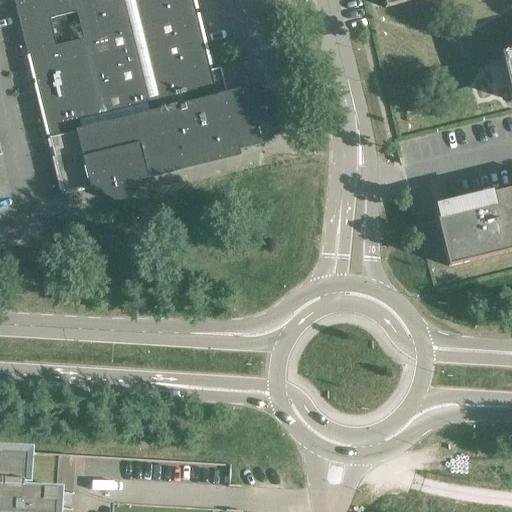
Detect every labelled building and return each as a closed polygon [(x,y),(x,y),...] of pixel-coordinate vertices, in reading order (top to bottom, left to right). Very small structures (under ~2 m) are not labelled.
[(13,0),(61,195),(89,188),(91,193),(99,191),(101,194),(102,196),(104,197),(107,199),(108,200),(110,201),(114,202),(117,202),(119,202),(121,202),(125,201),(128,200),(130,198),(132,197),(134,195),(135,193),(136,192),(137,191),(138,189),(139,187),(139,185),(140,184),(140,181),(240,157),(238,152),(258,147),(265,144),(270,140),(275,135),(279,128),(280,122),(280,114),(279,107),(275,101),(271,96),(265,92),(258,89),(251,88),(244,89),(216,96),(192,0),(13,0)] [(382,0),(385,8),(418,0),(382,0)] [(511,52),(500,55),(511,102),(511,52)] [(511,251),(511,189),(452,204),(453,206),(455,205),(457,215),(437,220),(448,267),(511,251)] [(0,511),(55,511),(59,455),(0,451),(0,511)]
